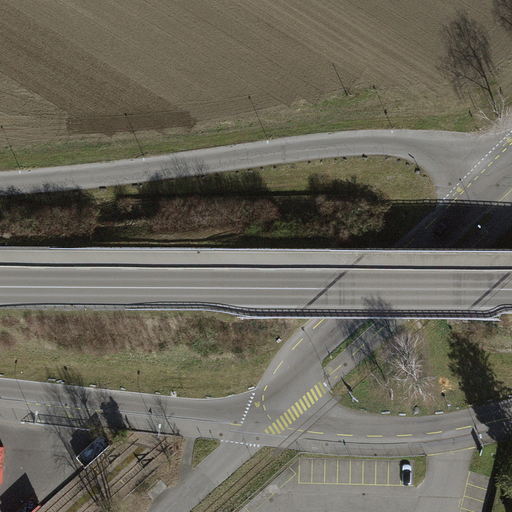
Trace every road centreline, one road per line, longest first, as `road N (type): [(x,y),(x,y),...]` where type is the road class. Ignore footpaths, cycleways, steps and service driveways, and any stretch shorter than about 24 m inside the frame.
road 1 (tertiary): [(511,151),(472,154),(380,141),(0,184)]
road 2 (primary): [(511,279),(0,280)]
road 3 (unclassified): [(280,406),(314,347),(511,165)]
road 4 (tertiary): [(0,387),(241,412),(280,406)]
road 5 (tertiary): [(280,406),(353,427),(396,429),(445,426),(511,407)]
road 6 (unclassified): [(173,511),(243,453),(280,406)]
